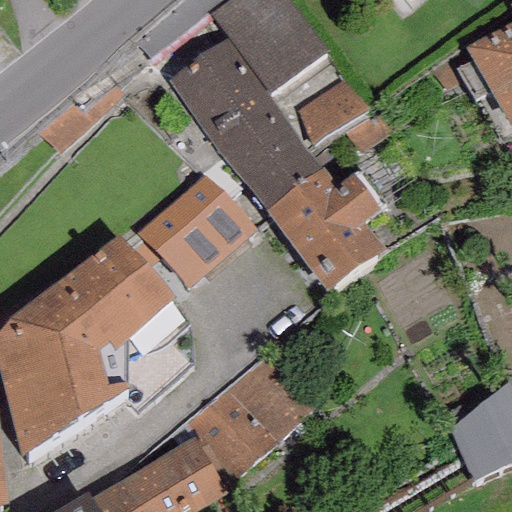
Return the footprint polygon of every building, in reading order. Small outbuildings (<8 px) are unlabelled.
[(287,0),(233,0),(209,17),(226,43),(307,155),(367,113),(287,0)] [(511,135),(511,8),(508,10),(511,17),(511,27),(464,52),(509,137),(511,135)] [(307,155),(226,43),(167,86),(264,219),(322,176),(307,155)] [(322,176),(264,219),(326,301),(384,258),(364,231),(379,220),(350,181),(335,193),(322,176)] [(208,182),(125,249),(170,305),(253,238),(208,182)] [(10,325),(0,336),(0,372),(20,467),(127,398),(125,391),(106,395),(98,357),(107,349),(113,357),(174,311),(170,305),(125,249),(119,242),(10,325)] [(264,359),(189,424),(238,480),(313,415),(264,359)] [(511,393),(508,390),(451,434),(473,489),(511,472),(511,393)] [(202,443),(195,447),(192,444),(94,500),(100,511),(203,511),(226,499),(224,496),(230,492),(202,443)] [(0,511),(8,511),(0,454),(0,511)] [(92,511),(88,503),(73,511),(92,511)]
